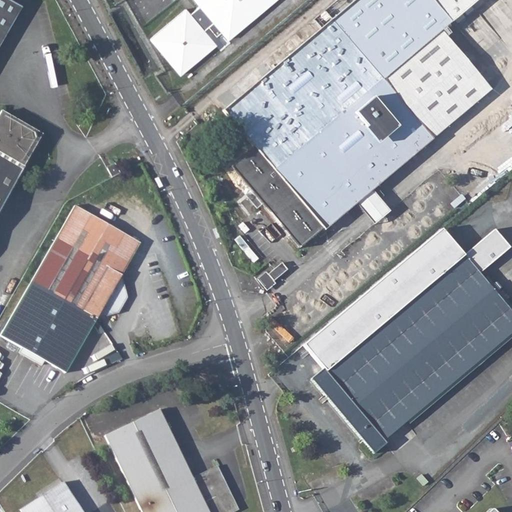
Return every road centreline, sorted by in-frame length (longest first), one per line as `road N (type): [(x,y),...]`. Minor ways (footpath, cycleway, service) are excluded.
road 1 (residential): [(78,0),(194,223),(237,343)]
road 2 (residential): [(237,343),(111,380),(65,409),(0,474)]
road 3 (residential): [(237,343),(284,511)]
road 4 (unknown): [(0,260),(80,152)]
